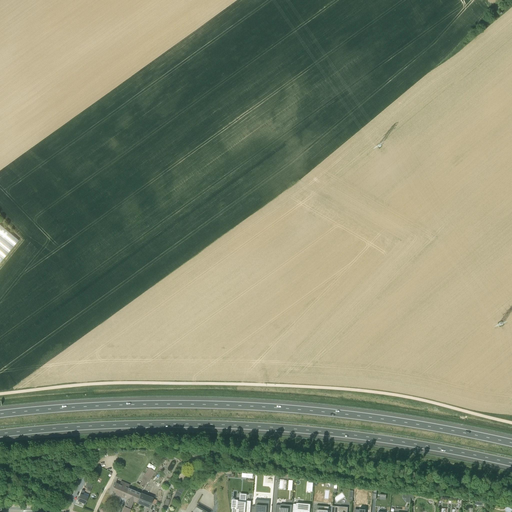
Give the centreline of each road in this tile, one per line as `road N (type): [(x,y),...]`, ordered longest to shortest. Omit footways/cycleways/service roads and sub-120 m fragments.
road 1 (track): [(0,393),(100,383),(294,386),(400,395),(511,423)]
road 2 (motorway): [(511,443),(311,410),(125,404),(0,413)]
road 3 (motorway): [(0,434),(229,425),(372,438),(511,463)]
